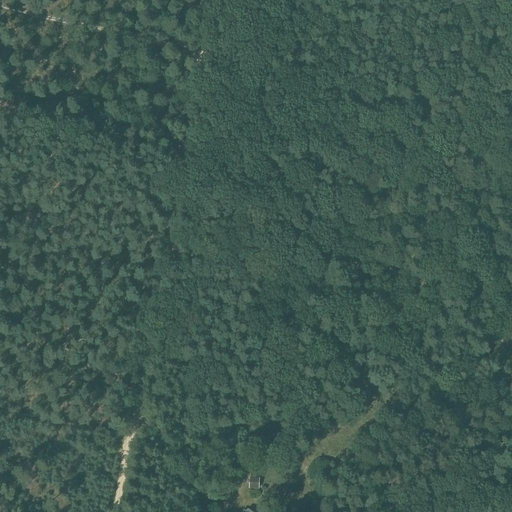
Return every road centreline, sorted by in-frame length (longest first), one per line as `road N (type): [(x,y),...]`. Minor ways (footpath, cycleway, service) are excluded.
road 1 (track): [(186,141),(130,431)]
road 2 (track): [(0,8),(200,50)]
